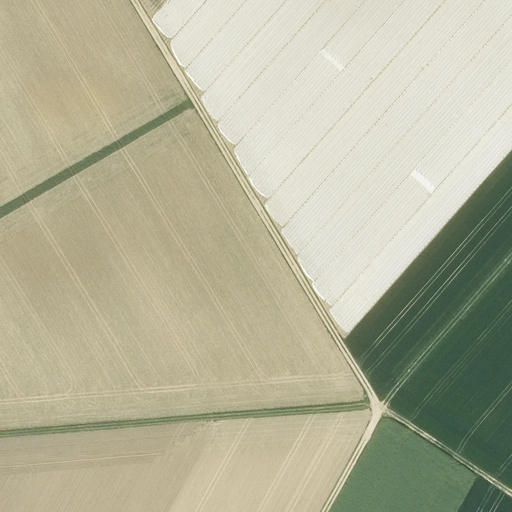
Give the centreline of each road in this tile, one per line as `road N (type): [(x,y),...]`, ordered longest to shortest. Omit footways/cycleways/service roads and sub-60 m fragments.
road 1 (track): [(137,0),(379,409),(0,436)]
road 2 (track): [(201,106),(0,227)]
road 3 (track): [(511,266),(379,409)]
road 4 (track): [(379,409),(511,496)]
